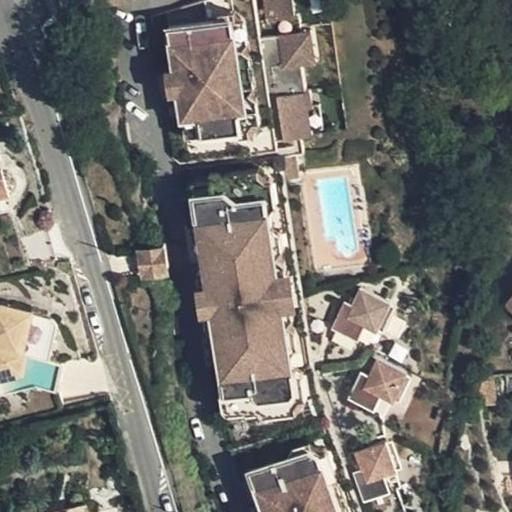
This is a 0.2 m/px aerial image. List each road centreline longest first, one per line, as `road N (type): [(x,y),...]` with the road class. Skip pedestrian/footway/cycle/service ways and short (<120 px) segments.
road 1 (tertiary): [(0,11),(41,107),(162,511)]
road 2 (unknown): [(133,411),(194,349),(143,0)]
